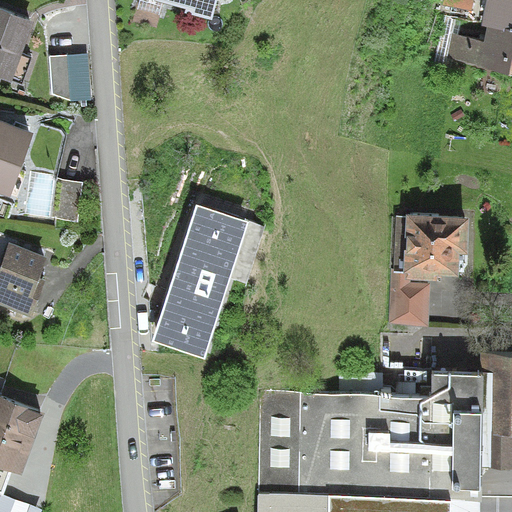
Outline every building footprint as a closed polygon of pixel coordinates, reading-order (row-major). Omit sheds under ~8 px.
[(511,0),(487,0),(484,16),(511,21),(511,0)] [(27,19),(0,9),(0,71),(8,74),(27,19)] [(511,26),(489,23),(486,40),(458,35),(454,54),(511,65),(511,26)] [(26,130),(0,120),(0,185),(5,187),(26,130)] [(247,215),(199,199),(155,331),(204,347),(247,215)] [(465,215),(408,214),(407,270),(456,272),(457,246),(464,246),(465,215)] [(40,254),(9,244),(0,271),(0,299),(23,307),(40,254)] [(511,354),(491,355),(489,462),(511,461),(511,354)] [(433,399),(264,397),(262,511),(477,511),(477,372),(433,372),(433,399)] [(37,410),(0,396),(0,459),(9,463),(17,466),(37,410)] [(0,485),(0,486),(9,463),(0,459),(0,485)]
